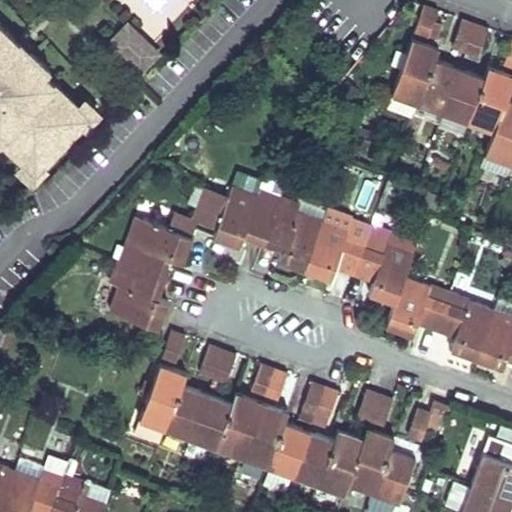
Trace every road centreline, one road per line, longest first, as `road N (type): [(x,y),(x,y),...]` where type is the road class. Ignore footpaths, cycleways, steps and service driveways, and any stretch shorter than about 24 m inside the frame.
road 1 (residential): [(346,342),(311,358),(227,324),(224,296),(249,285),(328,317)]
road 2 (residential): [(346,342),(511,402)]
